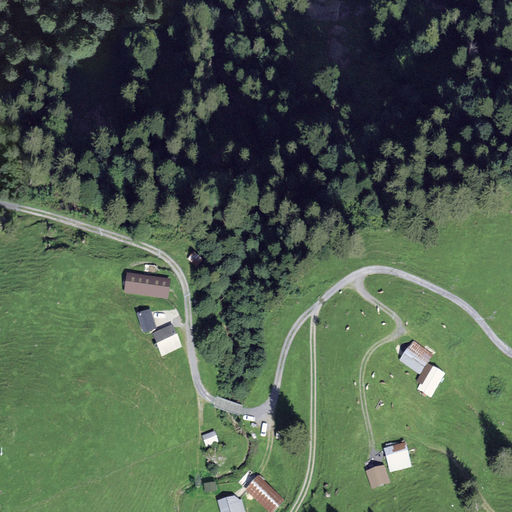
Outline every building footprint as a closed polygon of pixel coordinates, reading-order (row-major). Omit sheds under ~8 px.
[(171,279),(127,273),(124,294),(168,300),(171,279)] [(151,309),(137,313),(143,333),(157,329),(151,309)] [(153,336),(161,356),(182,347),(174,327),(153,336)] [(400,360),(419,374),(433,355),(414,341),(400,360)] [(445,375),(431,366),(417,389),(431,398),(445,375)] [(214,431),(202,436),(206,447),(218,442),(214,431)] [(405,442),(384,447),(390,472),(412,466),(405,442)] [(384,464),(366,471),(372,489),(390,482),(384,464)] [(250,470),(238,483),(268,511),(273,511),(285,500),(258,474),(257,476),(250,470)] [(215,482),(204,483),(205,492),(216,491),(215,482)] [(244,511),(240,494),(218,500),(220,511),(244,511)]
